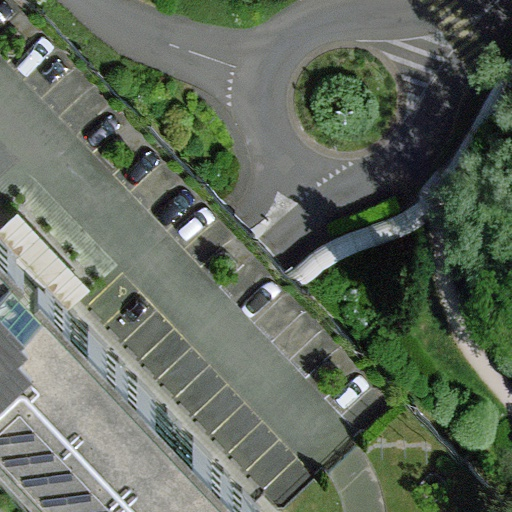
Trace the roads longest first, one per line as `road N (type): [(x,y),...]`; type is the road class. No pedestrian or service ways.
road 1 (residential): [(445,43),(374,14),(337,11),(288,35),(264,73),(261,106),(272,143),(300,172)]
road 2 (residential): [(300,172),(345,187),(378,182),(411,162),(436,116),(445,43)]
